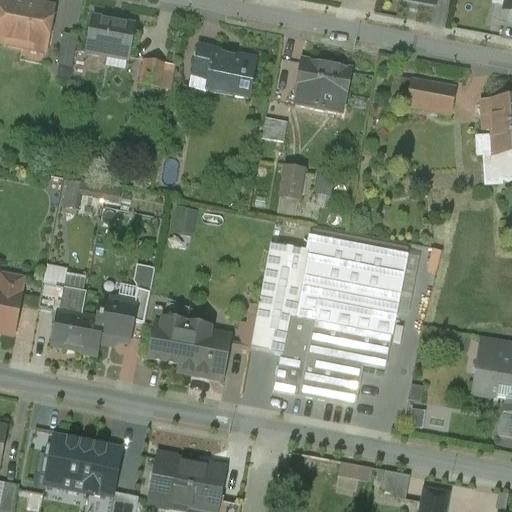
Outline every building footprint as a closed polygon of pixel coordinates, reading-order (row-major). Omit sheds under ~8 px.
[(511,15),(511,0),(504,0),(501,12),(511,15)] [(52,14),(2,5),(0,14),(0,48),(22,53),(25,50),(45,53),(52,14)] [(134,31),(92,23),(85,56),(106,60),(106,57),(128,61),(134,31)] [(77,41),(63,39),(57,70),(71,73),(77,41)] [(213,56),(197,53),(193,77),(208,80),(213,56)] [(234,60),(213,56),(208,80),(206,92),(231,97),(230,99),(248,102),(254,68),(234,64),(234,60)] [(350,71),(303,62),(294,109),(341,118),(350,71)] [(163,69),(145,65),(140,89),(158,92),(161,78),(163,69)] [(170,79),(161,78),(158,91),(168,93),(171,77),(170,76),(170,79)] [(454,91),(394,80),(390,105),(449,117),(454,91)] [(511,104),(488,106),(488,107),(480,107),(482,133),(490,133),(490,138),(476,139),(477,157),(483,157),(485,186),(498,185),(498,179),(507,181),(511,179),(511,104)] [(293,114),(269,110),(265,128),(290,132),(293,114)] [(303,173),(284,169),(278,201),(279,201),(277,215),(294,218),(297,204),(298,204),(303,173)] [(333,194),(333,172),(320,171),(319,194),(333,194)] [(102,214),(102,205),(125,205),(125,186),(68,186),(68,213),(102,214)] [(180,207),(176,233),(196,236),(200,210),(180,207)] [(407,259),(308,239),(305,254),(307,254),(294,319),(391,338),(401,290),(405,266),(407,259)] [(251,346),(250,351),(245,350),(245,351),(279,358),(287,318),(294,319),(307,254),(305,254),(271,247),(255,329),(251,346)] [(142,266),(137,285),(155,289),(159,270),(142,266)] [(417,268),(405,266),(401,290),(413,292),(417,268)] [(1,280),(0,283),(0,336),(13,339),(20,298),(19,298),(22,284),(1,280)] [(58,291),(42,288),(38,313),(54,317),(58,291)] [(86,296),(63,292),(59,315),(58,315),(52,349),(80,355),(79,357),(93,360),(94,357),(95,358),(97,345),(101,324),(97,323),(81,320),(86,296)] [(150,295),(136,292),(134,305),(135,305),(132,325),(144,327),(150,295)] [(115,306),(101,303),(97,323),(101,324),(97,345),(104,347),(109,343),(125,346),(128,344),(132,325),(135,305),(134,305),(120,303),(115,306)] [(192,312),(166,308),(163,324),(189,328),(192,312)] [(294,319),(287,318),(279,358),(272,394),(354,410),(362,368),(385,372),(391,338),(294,319)] [(189,328),(163,324),(162,328),(156,327),(149,361),(179,367),(178,373),(196,377),(197,375),(222,380),(228,346),(207,342),(209,332),(189,328)] [(255,329),(240,326),(239,335),(243,344),(251,346),(255,329)] [(511,351),(511,347),(482,342),(479,364),(509,368),(511,351)] [(511,368),(509,368),(479,364),(478,370),(490,372),(486,399),(504,402),(502,412),(511,414),(511,368)] [(414,427),(427,428),(429,411),(416,409),(414,427)] [(120,454),(55,441),(46,484),(93,494),(92,497),(104,499),(111,501),(112,496),(120,454)] [(215,511),(216,506),(223,471),(172,462),(173,458),(157,455),(147,508),(163,511),(163,508),(165,508),(165,507),(188,511),(215,511)] [(342,478),(375,482),(376,468),(344,464),(342,478)] [(409,479),(384,474),(380,494),(396,498),(395,502),(404,504),(409,479)] [(13,511),(18,489),(3,486),(0,501),(0,511),(13,511)] [(424,492),(421,506),(413,504),(412,510),(412,511),(444,511),(447,496),(424,492)] [(135,511),(138,501),(112,496),(111,501),(104,499),(101,511),(135,511)]
